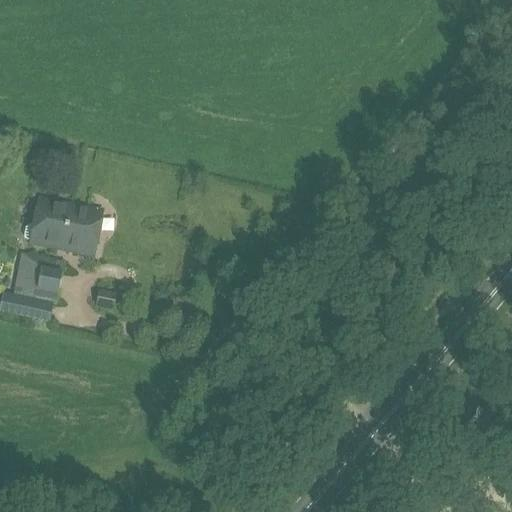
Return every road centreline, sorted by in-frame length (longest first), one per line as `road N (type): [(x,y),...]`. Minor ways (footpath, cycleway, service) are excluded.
road 1 (track): [(499,0),(496,20),(213,362),(320,392),(356,421)]
road 2 (secondary): [(306,511),(511,272)]
